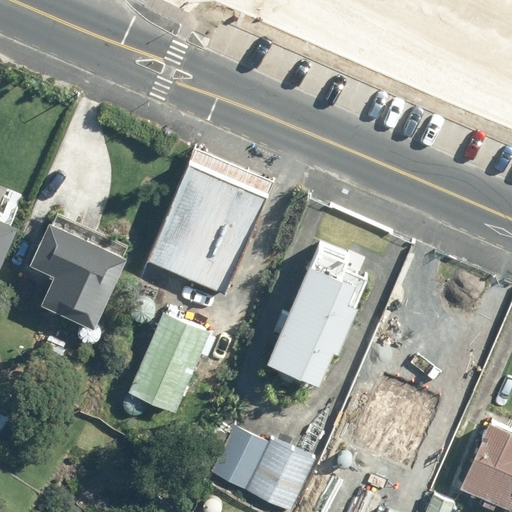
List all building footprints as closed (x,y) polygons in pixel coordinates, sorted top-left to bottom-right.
[(198,159),(155,260),(232,293),(276,194),(198,159)] [(63,273),(48,300),(97,324),(133,253),(97,235),(100,228),(67,211),(62,220),(59,219),(38,260),(63,273)] [(0,283),(25,224),(0,213),(0,283)] [(292,325),(277,359),(329,381),(344,346),(348,348),(368,302),(359,298),(366,281),(319,260),(297,313),(286,308),(281,320),(292,325)] [(218,328),(173,308),(166,325),(152,318),(145,335),(157,341),(136,390),(183,410),(209,350),(214,352),(222,334),(216,331),(218,328)] [(68,342),(53,334),(47,345),(63,353),(68,342)] [(354,407),(323,476),(384,503),(398,509),(454,385),(394,358),(369,413),(354,407)] [(0,431),(12,415),(0,406),(0,431)] [(498,420),(466,486),(492,498),(489,504),(499,508),(502,501),(511,505),(511,417),(511,418),(509,424),(498,420)] [(275,436),(249,485),(292,509),(318,459),(275,436)] [(454,511),(459,501),(435,490),(424,511),(454,511)] [(403,511),(379,501),(373,511),(403,511)]
